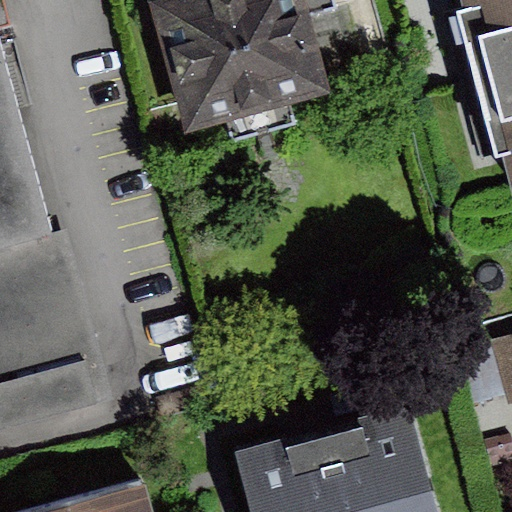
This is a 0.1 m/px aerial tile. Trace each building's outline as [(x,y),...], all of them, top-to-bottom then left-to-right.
[(300,0),(179,0),(149,8),(186,139),(329,100),(306,21),(300,0)] [(333,0),(300,0),(306,21),(337,13),(333,0)] [(511,0),(463,0),(467,15),(450,19),(485,157),(495,155),(497,167),(506,165),(511,189),(511,0)] [(0,66),(0,437),(117,405),(69,232),(48,238),(0,66)] [(511,397),(511,335),(492,341),(507,399),(511,397)] [(436,511),(408,413),(237,460),(251,511),(436,511)] [(150,511),(145,490),(61,511),(150,511)]
